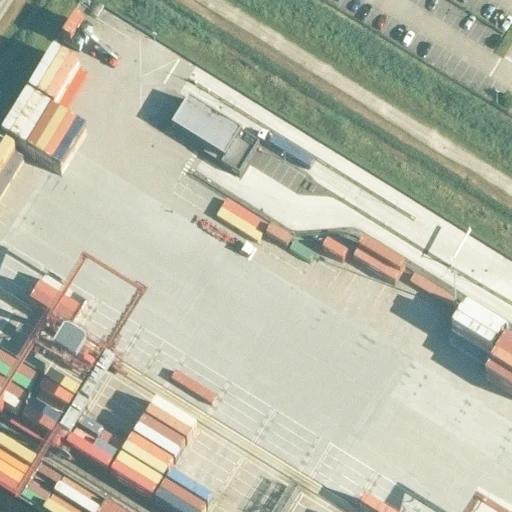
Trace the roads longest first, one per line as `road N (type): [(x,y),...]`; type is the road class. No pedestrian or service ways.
road 1 (unknown): [(511,430),(93,193),(68,161),(92,86),(108,71),(152,68),(511,292)]
road 2 (track): [(0,9),(5,0),(201,0),(511,190)]
road 3 (unknown): [(511,77),(381,0)]
